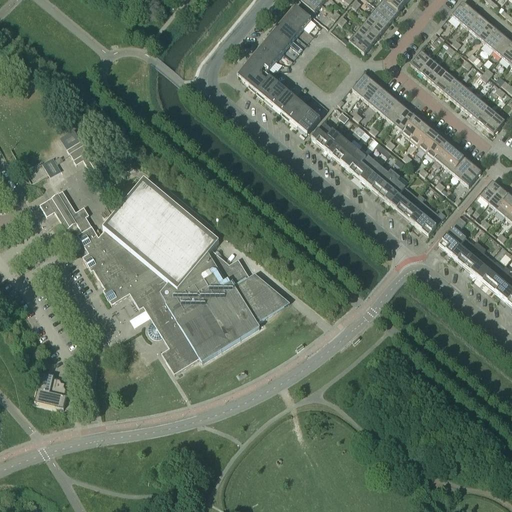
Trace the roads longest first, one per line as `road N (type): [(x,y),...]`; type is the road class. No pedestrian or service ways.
road 1 (tertiary): [(0,471),(70,446),(195,422),(255,398),(339,343),(414,270)]
road 2 (residential): [(414,270),(206,84),(208,71),(268,0)]
road 3 (residential): [(491,153),(385,66)]
road 4 (residential): [(360,67),(328,41),(316,42),(298,77),(331,102)]
road 5 (tertiary): [(511,347),(414,270)]
